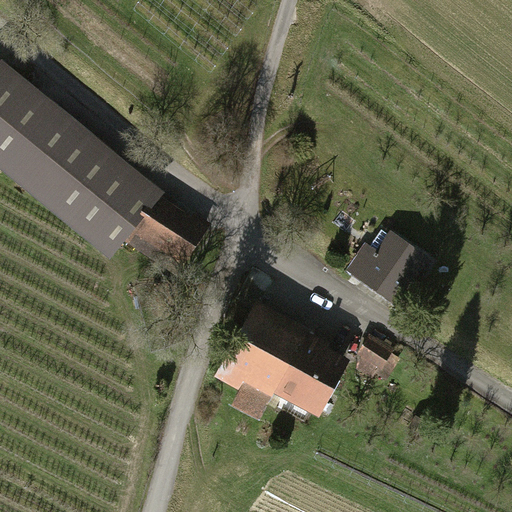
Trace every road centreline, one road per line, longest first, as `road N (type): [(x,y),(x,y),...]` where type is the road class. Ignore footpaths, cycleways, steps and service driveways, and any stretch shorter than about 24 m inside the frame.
road 1 (residential): [(244,226),(0,24)]
road 2 (residential): [(511,395),(244,226)]
road 3 (residential): [(156,511),(244,226)]
road 4 (residential): [(244,226),(266,88),(291,0)]
